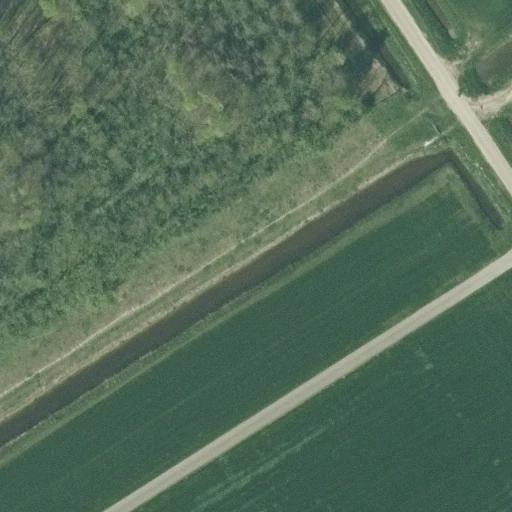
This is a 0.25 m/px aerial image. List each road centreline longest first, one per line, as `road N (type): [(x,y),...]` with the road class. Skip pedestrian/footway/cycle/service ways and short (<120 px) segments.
road 1 (residential): [(111,511),(511,257)]
road 2 (unclassified): [(511,183),(389,0)]
